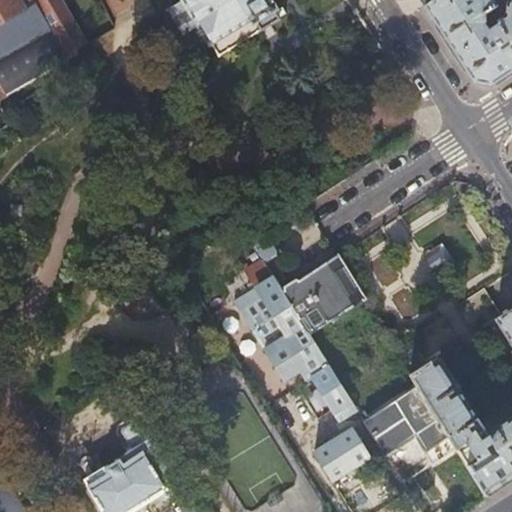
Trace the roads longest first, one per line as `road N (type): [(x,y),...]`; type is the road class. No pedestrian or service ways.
road 1 (residential): [(329,227),(472,135)]
road 2 (residential): [(472,135),(386,0)]
